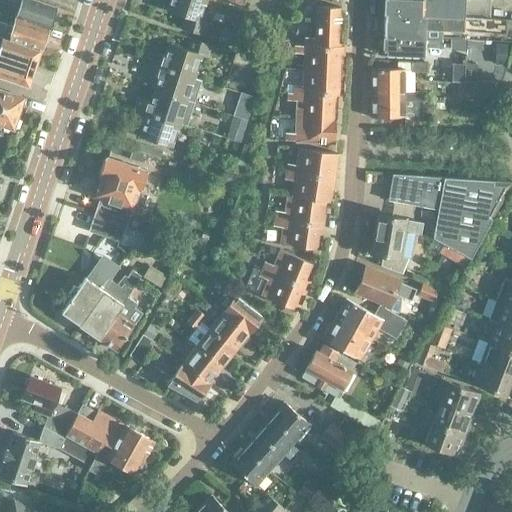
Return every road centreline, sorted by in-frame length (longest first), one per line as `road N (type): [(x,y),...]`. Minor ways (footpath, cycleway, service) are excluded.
road 1 (residential): [(217,436),(273,369),(337,265),(354,149),(359,0)]
road 2 (secondary): [(0,314),(103,0)]
road 3 (residential): [(217,436),(22,329),(0,328)]
